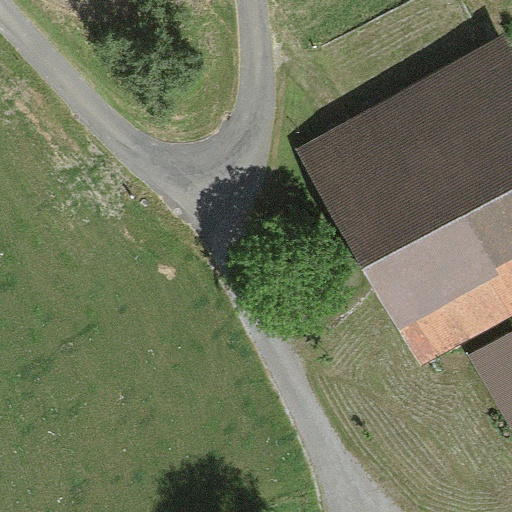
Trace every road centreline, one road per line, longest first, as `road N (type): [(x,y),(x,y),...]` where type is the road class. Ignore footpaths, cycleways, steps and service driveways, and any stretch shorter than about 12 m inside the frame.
road 1 (unclassified): [(252,0),(251,132),(214,175),(182,173),(140,155),(0,9)]
road 2 (track): [(214,175),(231,252),(360,511)]
